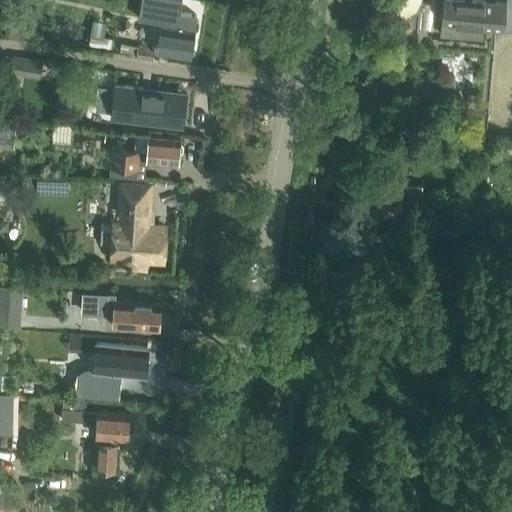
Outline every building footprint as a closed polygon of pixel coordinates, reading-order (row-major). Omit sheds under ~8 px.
[(504,29),(506,3),(474,0),(444,0),(443,23),(461,25),(460,36),(482,38),(483,27),(504,29)] [(199,22),(196,19),(196,16),(165,11),(166,8),(156,6),(155,15),(164,16),(158,53),(189,58),(193,33),(198,29),(199,22)] [(8,38),(19,39),(21,22),(17,21),(18,9),(12,8),(8,38)] [(139,45),(114,40),(112,51),(128,54),(128,57),(152,61),(154,53),(138,50),(139,45)] [(40,62),(15,58),(12,72),(38,76),(40,62)] [(117,86),(117,88),(101,86),(98,108),(114,111),(113,116),(181,126),(185,100),(140,94),(140,89),(117,86)] [(71,108),(70,120),(85,122),(86,110),(71,108)] [(394,122),(373,121),(371,152),(392,153),(394,122)] [(181,139),(136,133),(134,150),(102,146),(101,165),(113,166),(112,175),(144,179),(146,161),(178,165),(179,154),(183,152),(184,145),(181,142),(181,139)] [(100,244),(111,245),(110,258),(116,259),(116,266),(125,266),(125,268),(130,269),(130,267),(143,268),(144,260),(163,262),(165,228),(146,227),(149,186),(121,184),(118,227),(101,226),(100,244)] [(400,216),(400,212),(411,212),(411,203),(421,203),(422,185),(400,184),(400,190),(370,188),(370,192),(366,195),(366,200),(369,203),(368,215),(400,216)] [(0,325),(21,327),(23,286),(0,284),(0,325)] [(83,294),(82,312),(113,314),(112,326),(159,328),(160,302),(114,300),(114,296),(83,294)] [(147,338),(130,337),(129,346),(106,345),(105,357),(115,357),(114,372),(144,374),(144,372),(150,370),(151,364),(146,360),(147,338)] [(77,375),(75,395),(113,398),(115,378),(77,375)] [(15,396),(0,395),(0,435),(13,436),(15,396)] [(132,425),(128,422),(128,413),(86,410),(87,399),(64,398),(63,409),(65,409),(64,420),(86,421),(86,422),(95,423),(94,437),(96,437),(94,469),(116,470),(117,438),(127,439),(127,435),(132,432),(132,425)] [(12,511),(13,480),(0,479),(0,511),(12,511)]
